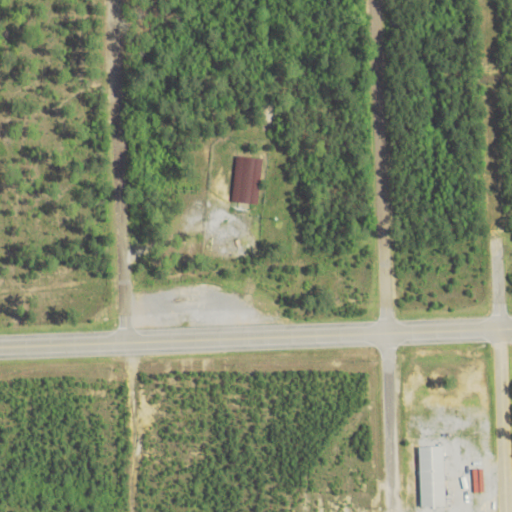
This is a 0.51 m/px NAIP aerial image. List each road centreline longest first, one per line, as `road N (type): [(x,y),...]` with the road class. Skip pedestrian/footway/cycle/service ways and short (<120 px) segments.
road 1 (residential): [(131,511),(113,0)]
road 2 (residential): [(487,0),(505,511)]
road 3 (residential): [(0,346),(511,328)]
road 4 (residential): [(392,511),(375,0)]
